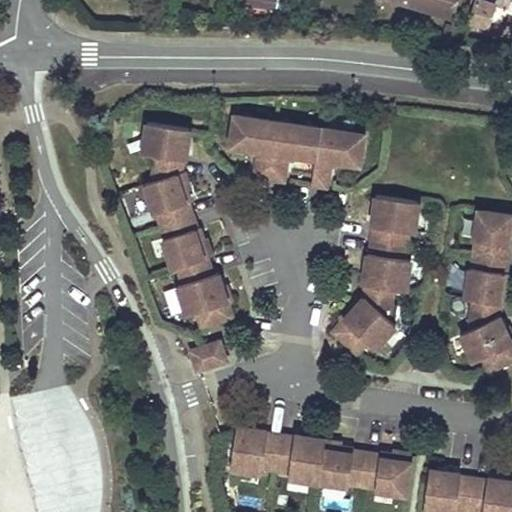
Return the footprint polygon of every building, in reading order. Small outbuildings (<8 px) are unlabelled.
[(271,0),(244,0),(244,5),(270,9),(271,0)] [(391,0),(447,16),(448,15),(452,0),(391,0)] [(495,9),(475,3),(470,27),(489,32),(495,9)] [(360,168),(364,137),(234,118),(229,148),(259,153),(255,179),(283,183),(287,157),(316,161),(312,187),(327,190),(331,163),(360,168)] [(202,256),(193,226),(191,227),(182,201),(185,201),(176,173),(178,161),(180,162),(185,130),(143,124),(138,155),(151,157),(147,180),(139,183),(149,212),(150,212),(158,238),(157,238),(166,268),(171,266),(177,283),(171,285),(177,304),(181,314),(191,311),(196,326),(225,316),(212,272),(206,274),(200,257),(202,256)] [(401,262),(405,235),(412,236),(416,205),(375,198),(370,229),(373,230),(368,257),(366,256),(361,287),(364,288),(362,298),(332,333),(355,354),(365,342),(373,349),(394,326),(386,319),(390,292),(403,294),(408,263),(401,262)] [(499,305),(504,275),(501,274),(505,248),(508,248),(511,219),(511,217),(475,212),(470,242),(472,243),(468,269),(466,269),(461,300),(469,301),(465,331),(457,335),(469,361),(479,357),(485,370),(511,357),(511,353),(495,316),(496,305),(499,305)] [(219,361),(213,342),(195,348),(184,351),(190,371),(219,361)] [(402,501),(408,463),(377,458),(377,461),(350,457),(351,454),(321,450),(322,445),(291,440),(290,443),(264,439),(264,436),(233,431),(227,474),(258,479),(259,473),(286,477),(285,483),(345,492),(345,491),(372,495),(372,496),(402,501)] [(511,511),(511,484),(484,481),(483,484),(456,480),(457,477),(426,472),(419,511),(511,511)]
